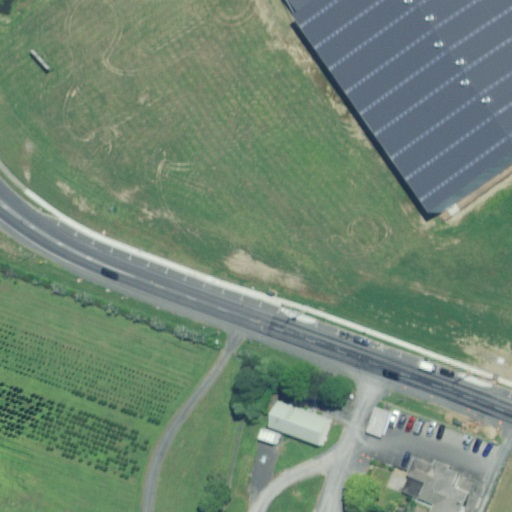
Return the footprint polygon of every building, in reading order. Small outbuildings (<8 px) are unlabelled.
[(511,0),(328,0),(309,13),(444,210),(511,164),(511,0)] [(344,423),(292,404),(282,430),(334,449),(344,423)] [(395,414),(380,408),(371,432),(386,438),(395,414)] [(282,435),(267,430),(263,439),(279,445),(282,435)] [(450,511),(472,511),(485,480),(430,460),(416,498),(451,511),(450,511)]
